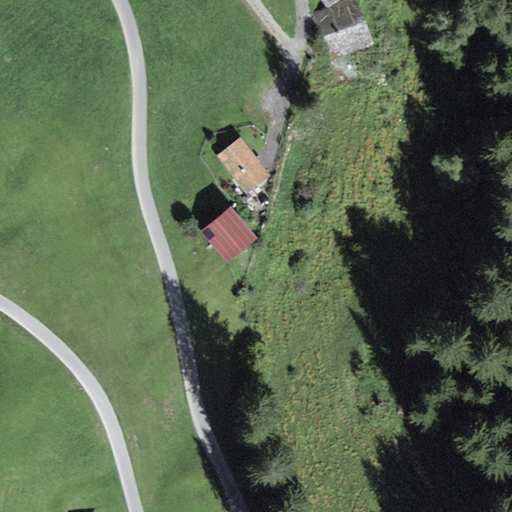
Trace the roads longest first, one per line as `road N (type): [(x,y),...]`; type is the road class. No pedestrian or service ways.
road 1 (unclassified): [(240,511),(203,423),(138,167),(138,58),(118,0)]
road 2 (unclassified): [(0,302),(88,380),(118,441),(138,511)]
road 3 (track): [(251,0),(291,58),(274,130)]
